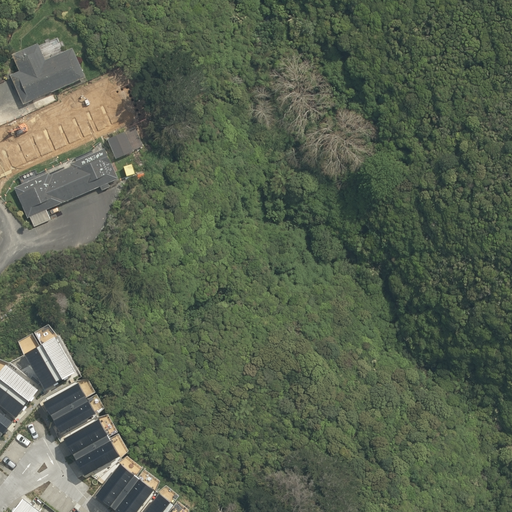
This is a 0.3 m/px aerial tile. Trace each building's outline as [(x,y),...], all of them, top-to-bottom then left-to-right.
[(12,54),(20,71),(11,75),(24,104),(32,100),(36,109),(56,100),(52,92),(86,77),(73,48),(45,60),(38,43),(12,54)] [(107,136),(119,131),(114,121),(112,117),(107,119),(108,123),(102,125),(107,136)] [(143,146),(135,127),(108,139),(116,159),(134,151),(134,150),(143,146)] [(49,172),(15,187),(28,217),(30,216),(35,226),(51,219),(47,209),(100,186),(102,190),(110,187),(109,183),(119,178),(105,147),(70,162),(72,165),(51,174),(49,172)] [(56,335),(25,351),(45,386),(76,369),(56,335)] [(6,362),(0,369),(0,401),(16,414),(39,387),(6,362)] [(61,430),(96,411),(79,380),(44,399),(61,430)] [(0,408),(0,435),(13,419),(0,408)] [(99,416),(64,436),(80,465),(116,445),(99,416)] [(121,461),(96,492),(121,511),(134,511),(155,486),(121,461)] [(158,488),(139,511),(174,511),(170,509),(175,501),(158,488)] [(45,511),(24,495),(10,511),(45,511)]
